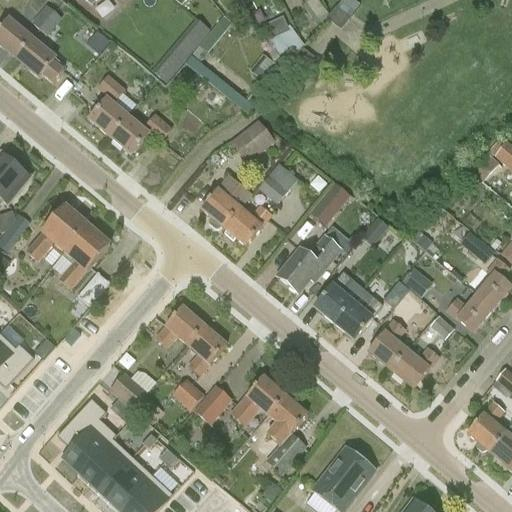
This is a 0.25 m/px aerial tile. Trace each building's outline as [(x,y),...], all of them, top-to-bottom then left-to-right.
[(187,0),(171,0),(181,8),(187,0)] [(46,8),(38,17),(54,31),(62,22),(46,8)] [(326,21),(340,33),(350,22),(335,10),(326,21)] [(47,40),(54,31),(38,17),(31,27),(47,40)] [(232,26),(223,19),(185,67),(247,117),(282,74),(276,69),(256,94),(217,62),(222,56),(214,49),(232,26)] [(0,50),(15,63),(32,42),(8,22),(0,31),(0,50)] [(272,50),(267,54),(276,69),(282,74),(292,61),(302,50),(304,48),(290,28),(272,41),(274,44),(272,46),(281,57),(279,60),(272,50)] [(32,42),(15,63),(40,83),(42,79),(53,88),(65,73),(54,65),(56,62),(32,42)] [(316,62),(302,50),(292,61),(307,73),(316,62)] [(203,86),(185,72),(175,86),(193,99),(203,86)] [(109,142),(127,121),(112,109),(124,95),(106,80),(96,93),(107,102),(88,124),(109,142)] [(127,121),(109,142),(132,161),(151,137),(161,146),(172,133),(155,119),(142,134),(127,121)] [(258,125),(230,146),(247,168),(275,146),(258,125)] [(511,175),(511,148),(507,144),(506,146),(500,141),(471,176),(482,186),(498,167),(495,164),(496,162),(511,175)] [(0,206),(3,204),(8,208),(31,181),(2,156),(0,158),(0,206)] [(277,209),(297,183),(277,167),(257,193),(277,209)] [(230,179),(218,192),(201,213),(210,221),(207,224),(208,228),(215,233),(219,233),(221,230),(223,232),(252,198),(230,179)] [(333,187),(321,202),(338,215),(350,200),(333,187)] [(252,198),(223,232),(227,235),(224,238),(232,244),(235,242),(246,251),(262,231),(261,231),(271,219),(260,210),(251,221),(241,213),(253,199),(252,198)] [(65,255),(88,229),(65,210),(27,255),(38,265),(55,246),(65,255)] [(0,250),(8,257),(30,226),(19,217),(0,242),(0,250)] [(379,221),(361,240),(372,250),(384,237),(391,244),(397,238),(379,221)] [(88,229),(65,255),(75,264),(59,283),(71,293),(87,274),(89,274),(110,249),(88,229)] [(488,267),(498,254),(473,235),(463,247),(488,267)] [(307,244),(300,252),(276,280),(297,298),(310,283),(314,286),(342,254),(340,253),(346,246),(338,240),(333,246),(324,239),(320,244),(316,241),(307,244)] [(511,244),(502,256),(511,264),(511,244)] [(476,299),(492,313),(511,289),(511,288),(503,280),(510,272),(498,262),(486,275),(492,280),(476,299)] [(421,302),(433,288),(413,271),(401,286),(421,302)] [(89,311),(110,287),(97,277),(77,301),(89,311)] [(362,294),(353,287),(343,279),(334,290),(333,289),(314,312),(334,328),(362,294)] [(398,284),(382,303),(393,313),(409,294),(398,284)] [(362,294),(334,328),(355,346),(374,323),(373,322),(382,311),(373,303),(362,294)] [(492,313),(476,299),(467,310),(456,301),(447,313),(474,335),(492,313)] [(418,338),(437,316),(427,308),(409,331),(418,338)] [(188,350),(205,330),(182,311),(157,342),(168,351),(177,341),(188,350)] [(445,344),(454,333),(439,320),(429,331),(445,344)] [(390,374),(407,355),(396,346),(406,334),(394,325),(368,357),(390,374)] [(208,333),(205,330),(188,350),(198,359),(189,370),(200,380),(209,369),(211,368),(227,349),(216,340),(218,337),(211,330),(208,333)] [(34,356),(42,363),(53,351),(54,350),(46,342),(45,343),(34,356)] [(0,393),(3,397),(31,366),(17,353),(10,360),(0,351),(0,393)] [(419,365),(407,355),(390,374),(414,393),(440,361),(429,352),(419,365)] [(511,378),(505,373),(495,385),(511,398),(511,378)] [(137,375),(131,382),(125,377),(109,395),(132,414),(156,386),(145,376),(137,375)] [(264,380),(247,401),(245,399),(230,416),(245,430),(260,412),(268,419),(286,400),(264,380)] [(204,399),(187,383),(172,399),(190,415),(204,399)] [(210,429),(232,403),(216,389),(194,414),(210,429)] [(268,438),(279,448),(265,464),(282,479),(306,451),(292,438),(308,419),(286,400),(268,419),(277,427),(268,438)] [(111,412),(126,427),(134,418),(119,403),(111,412)] [(489,456),(506,435),(495,426),(504,414),(493,405),(466,436),(476,445),(476,452),(482,457),(488,455),(489,456)] [(163,416),(151,406),(140,419),(152,429),(163,416)] [(60,465),(78,481),(107,450),(91,435),(97,427),(83,414),(55,444),(68,457),(60,465)] [(511,440),(506,435),(489,456),(511,474),(511,473),(511,440)] [(149,441),(141,450),(147,455),(155,446),(149,441)] [(78,481),(98,500),(127,468),(107,450),(78,481)] [(312,495),(314,496),(305,508),(309,511),(347,511),(376,475),(346,451),(312,495)] [(165,455),(157,464),(163,469),(171,461),(165,455)] [(171,461),(163,469),(169,475),(177,466),(171,461)] [(98,500),(110,511),(123,511),(147,486),(127,468),(98,500)] [(161,511),(168,506),(147,486),(123,511),(161,511)] [(406,511),(425,511),(413,503),(406,511)]
